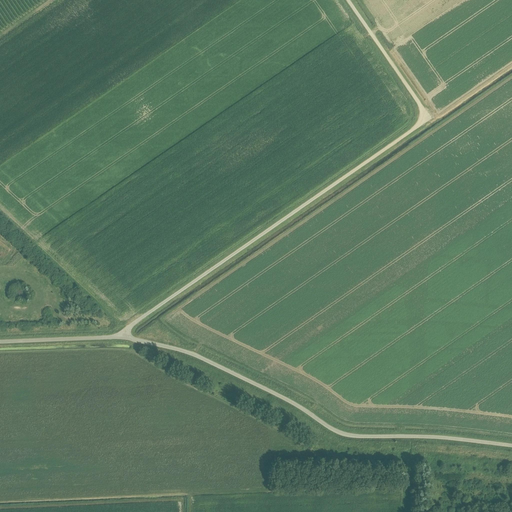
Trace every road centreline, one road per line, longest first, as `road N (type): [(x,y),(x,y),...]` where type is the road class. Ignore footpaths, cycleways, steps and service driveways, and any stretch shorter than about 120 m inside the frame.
road 1 (unclassified): [(123,337),(418,129),(417,108),(345,0)]
road 2 (unclassified): [(511,445),(344,434),(180,347),(123,337)]
road 3 (unclassified): [(0,341),(123,337)]
